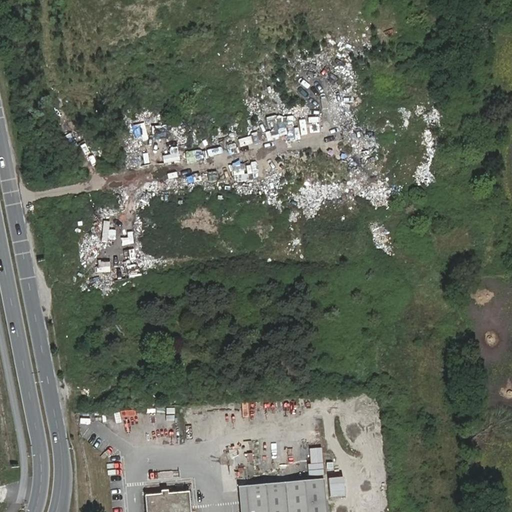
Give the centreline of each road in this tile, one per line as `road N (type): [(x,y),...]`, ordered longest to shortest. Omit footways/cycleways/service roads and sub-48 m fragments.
road 1 (secondary): [(58,498),(60,448),(0,139)]
road 2 (unknown): [(280,133),(221,155),(11,197)]
road 3 (secondary): [(0,243),(41,455),(33,511)]
